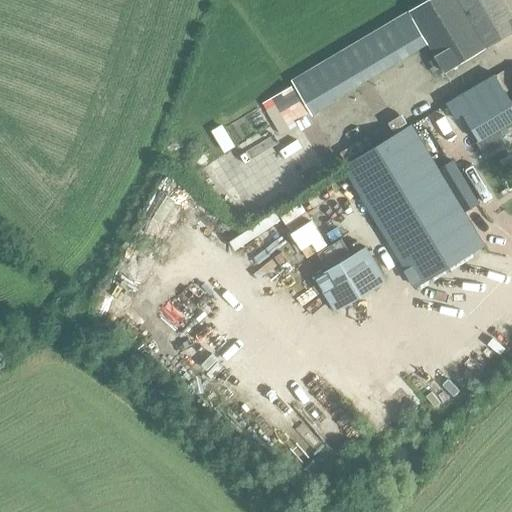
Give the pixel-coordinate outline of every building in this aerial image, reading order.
[(487,48),(458,0),(429,0),(407,14),(426,47),(442,74),(487,48)] [(511,19),(500,0),(458,0),(487,48),(511,33),(511,19)] [(407,14),(316,66),(334,100),(426,47),(407,14)] [(312,116),(335,103),(314,69),(292,82),(312,116)] [(511,105),(495,76),(454,100),(480,143),(511,124),(511,105)] [(439,168),(413,125),(343,167),(417,288),(486,246),(466,212),(439,168)] [(453,160),(439,168),(466,212),(480,204),(453,160)] [(293,189),(262,203),(280,245),(297,237),(301,245),(332,232),(316,197),(300,205),(293,189)] [(123,254),(132,269),(152,256),(143,241),(123,254)] [(367,246),(315,278),(335,311),(387,279),(367,246)] [(155,262),(146,272),(174,297),(184,287),(155,262)] [(154,331),(140,344),(146,350),(160,337),(154,331)] [(166,336),(151,351),(160,360),(175,346),(166,336)] [(301,483),(325,501),(340,480),(315,462),(301,483)]
